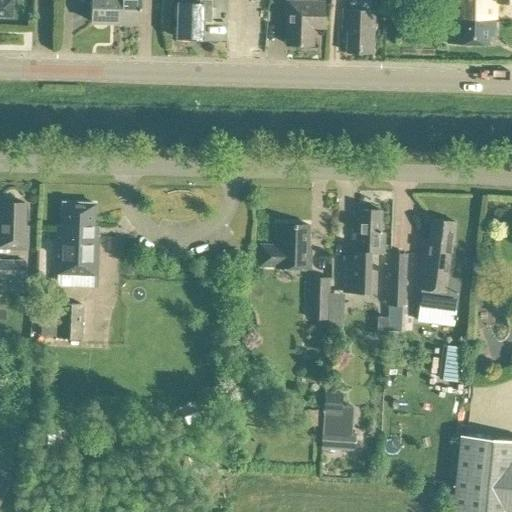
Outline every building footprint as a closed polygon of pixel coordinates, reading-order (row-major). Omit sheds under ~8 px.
[(0,0),(0,17),(11,18),(11,0),(0,0)] [(117,0),(90,0),(90,22),(117,23),(117,0)] [(117,0),(117,23),(139,23),(138,0),(117,0)] [(211,0),(176,0),(176,38),(201,38),(201,22),(210,22),(211,0)] [(285,0),(285,3),(284,46),(313,47),(314,31),(323,31),(325,1),(309,0),(308,0),(285,0)] [(345,52),(372,54),(374,11),(369,11),(369,0),(349,0),(349,10),(342,10),(341,31),(346,31),(345,52)] [(494,3),(511,3),(511,0),(446,0),(446,16),(439,16),(439,14),(430,14),(430,26),(447,26),(446,43),(488,44),(489,36),(494,36),(494,3)] [(0,248),(27,250),(27,227),(24,226),(25,203),(0,202),(0,248)] [(96,236),(96,227),(94,227),(94,204),(62,203),(61,226),(56,226),(54,274),(96,275),(98,236),(96,236)] [(380,233),(380,211),(353,210),(352,252),(342,252),(341,292),(362,292),(366,289),(367,254),(383,254),(383,233),(380,233)] [(457,277),(450,276),(455,244),(452,244),(455,223),(430,220),(428,240),(423,239),(416,289),(420,290),(418,306),(453,310),(457,277)] [(274,269),(309,270),(311,270),(312,250),(309,249),(310,224),(276,223),(275,245),(259,244),(258,267),(274,267),(274,269)] [(387,282),(404,283),(405,254),(388,253),(387,282)] [(0,260),(0,279),(25,280),(25,261),(0,260)] [(330,320),(332,303),(329,303),(329,278),(308,278),(307,319),(315,319),(314,328),(327,328),(327,320),(330,320)] [(475,306),(496,306),(495,288),(474,288),(475,306)] [(344,301),(333,301),(332,325),(344,325),(344,301)] [(56,338),(82,339),(82,305),(57,304),(56,338)] [(376,316),(376,338),(386,338),(386,316),(376,316)] [(456,382),(461,348),(445,346),(441,380),(456,382)] [(324,393),(323,405),(341,406),(342,394),(324,393)] [(350,433),(352,407),(323,405),(320,450),(354,452),(355,434),(350,433)] [(316,426),(316,410),(303,410),(303,426),(316,426)] [(511,511),(511,442),(462,437),(454,511),(511,511)] [(0,462),(0,486),(9,467),(0,462)]
